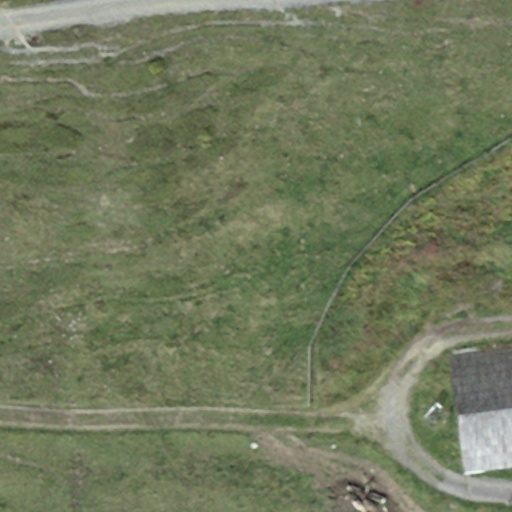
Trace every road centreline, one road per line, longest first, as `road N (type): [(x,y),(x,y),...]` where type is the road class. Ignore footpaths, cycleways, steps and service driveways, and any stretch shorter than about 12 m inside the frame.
road 1 (track): [(0,414),(277,416),(374,427),(422,353),(511,327)]
road 2 (track): [(201,0),(0,22)]
road 3 (track): [(374,427),(457,485),(511,493)]
